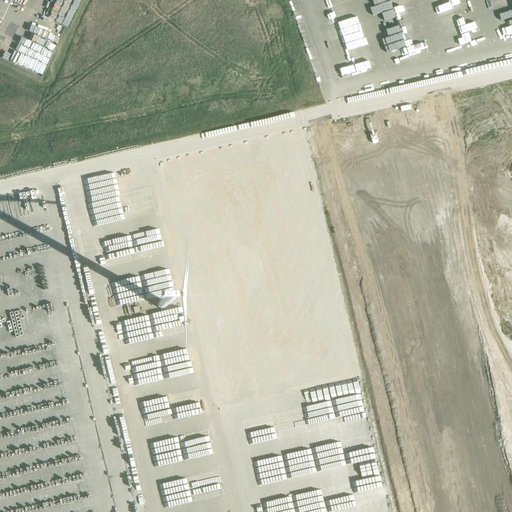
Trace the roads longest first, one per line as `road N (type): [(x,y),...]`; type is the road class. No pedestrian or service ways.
road 1 (unclassified): [(0,182),(511,63)]
road 2 (unknown): [(127,511),(46,171)]
